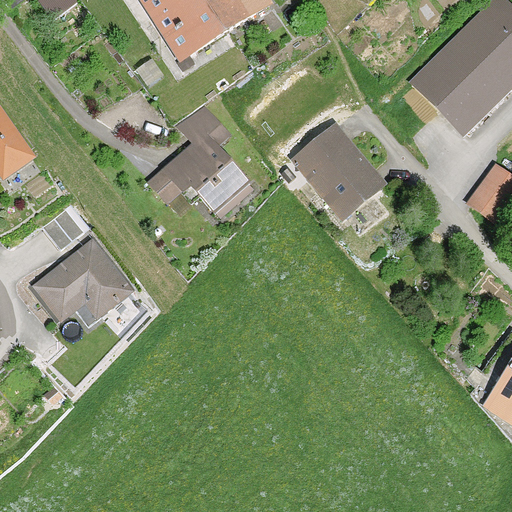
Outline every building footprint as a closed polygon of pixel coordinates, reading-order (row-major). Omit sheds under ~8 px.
[(268,0),(135,0),(176,64),(272,5),(268,0)] [(511,18),(499,5),(409,92),(459,143),(511,91),(511,18)] [(192,148),(148,185),(168,210),(193,190),(214,215),(248,187),(216,149),(230,138),(206,108),(178,131),(192,148)] [(0,114),(0,164),(11,178),(35,159),(0,114)] [(336,126),(290,162),(339,224),(385,188),(336,126)] [(91,247),(40,286),(69,324),(87,311),(101,329),(135,302),(91,247)] [(511,363),(480,410),(511,432),(511,363)]
